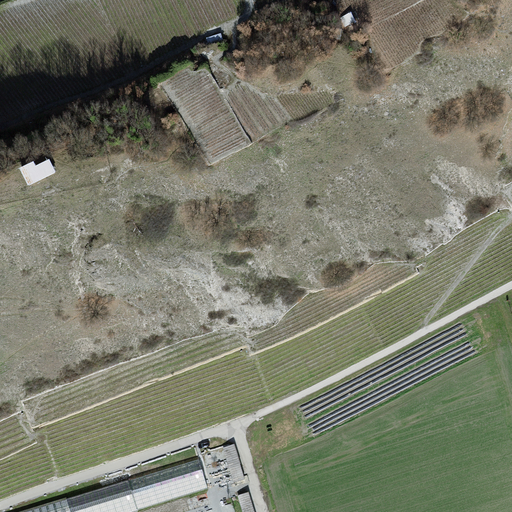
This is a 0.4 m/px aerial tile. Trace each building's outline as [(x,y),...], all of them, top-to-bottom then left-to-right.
[(222,35),(208,39),(210,47),(224,43),(222,35)] [(44,142),(28,148),(27,145),(13,150),(20,167),(49,157),(44,142)] [(35,162),(21,170),(31,189),(59,175),(52,161),(38,168),(35,162)] [(237,444),(225,447),(235,484),(248,480),(237,444)] [(201,461),(30,511),(144,511),(211,492),(201,461)] [(258,511),(252,493),(240,496),(245,511),(258,511)]
